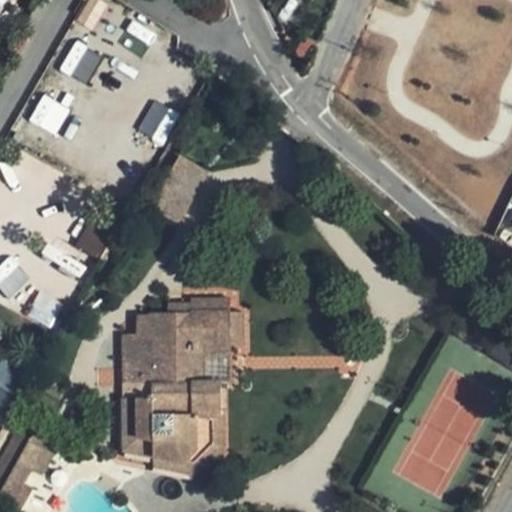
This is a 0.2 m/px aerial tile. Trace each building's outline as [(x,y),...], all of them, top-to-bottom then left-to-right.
[(61,71),(88,81),(99,52),(73,42),(61,71)] [(40,98),(33,122),(46,126),(54,103),(40,98)] [(159,136),(169,108),(151,101),(141,129),(159,136)] [(148,211),(172,224),(203,175),(179,161),(148,211)] [(77,244),(96,256),(105,243),(86,230),(77,244)] [(0,264),(0,289),(9,298),(29,277),(8,257),(0,264)] [(230,300),(190,300),(191,305),(168,305),(168,313),(230,313),(230,300)] [(194,383),(193,346),(241,345),(241,315),(243,315),(243,313),(146,314),(146,316),(140,316),(139,335),(124,336),(125,450),(158,457),(169,468),(170,468),(178,461),(184,462),(195,474),(196,474),(222,447),(221,383),(194,383)] [(0,358),(0,411),(2,413),(23,370),(0,358)] [(31,433),(19,427),(0,462),(0,480),(3,482),(31,433)] [(30,442),(0,493),(0,498),(21,510),(33,488),(25,483),(32,471),(40,475),(53,453),(43,448),(49,439),(34,431),(29,441),(30,442)]
